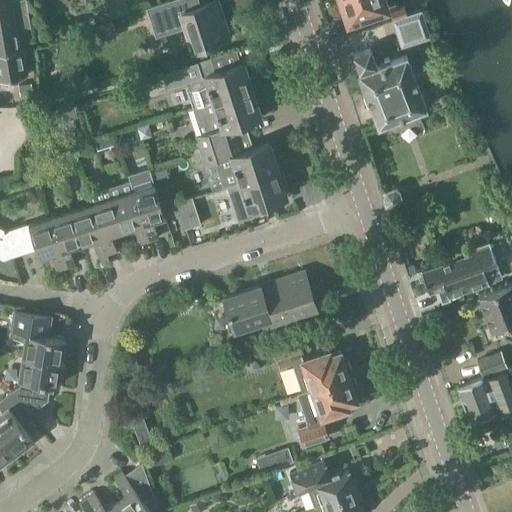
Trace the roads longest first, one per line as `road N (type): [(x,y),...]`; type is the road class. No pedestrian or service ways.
road 1 (unclassified): [(365,209),(469,511)]
road 2 (residential): [(96,310),(125,283),(365,209)]
road 3 (residential): [(0,511),(78,455),(96,310)]
road 4 (unclassified): [(294,0),(365,209)]
